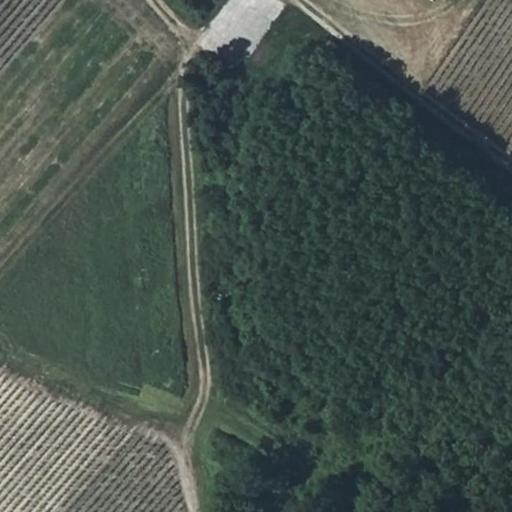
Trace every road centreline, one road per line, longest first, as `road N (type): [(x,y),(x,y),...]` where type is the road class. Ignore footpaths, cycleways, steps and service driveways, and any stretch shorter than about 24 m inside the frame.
road 1 (track): [(154,0),(188,55),(190,273),(205,381),(185,445),(193,511)]
road 2 (track): [(511,162),(297,0)]
road 3 (track): [(205,381),(256,435),(370,511)]
